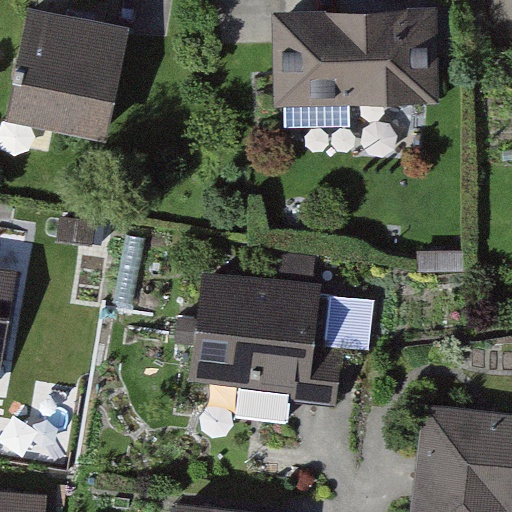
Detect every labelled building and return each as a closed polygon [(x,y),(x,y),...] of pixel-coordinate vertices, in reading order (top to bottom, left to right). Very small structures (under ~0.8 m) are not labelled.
[(126,26),(24,6),(3,115),(105,135),(126,26)] [(443,10),(277,15),(280,116),(446,111),(443,10)] [(36,270),(0,264),(0,382),(16,386),(36,270)] [(355,285),(198,269),(185,390),(343,406),(355,285)] [(511,511),(511,402),(423,394),(412,511),(511,511)] [(41,511),(44,486),(0,481),(0,511),(41,511)]
